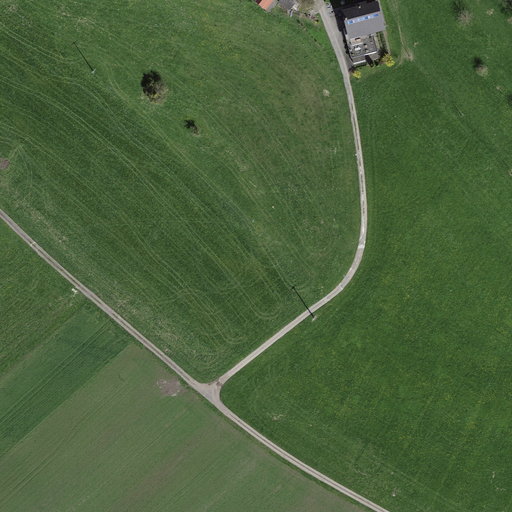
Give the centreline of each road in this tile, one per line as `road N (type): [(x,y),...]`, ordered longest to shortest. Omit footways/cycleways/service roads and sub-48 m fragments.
road 1 (track): [(0,212),(267,443),(384,511)]
road 2 (track): [(206,393),(350,278),(365,228),(352,92)]
